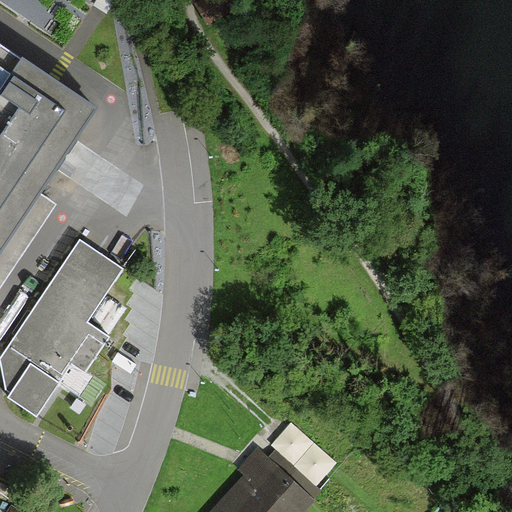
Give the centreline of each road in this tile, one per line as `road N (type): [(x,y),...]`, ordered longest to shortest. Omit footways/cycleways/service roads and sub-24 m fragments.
road 1 (track): [(193,0),(190,15),(511,485)]
road 2 (unclassified): [(125,511),(157,428),(186,285),(185,240),(148,180)]
road 3 (track): [(182,330),(279,328),(445,394)]
